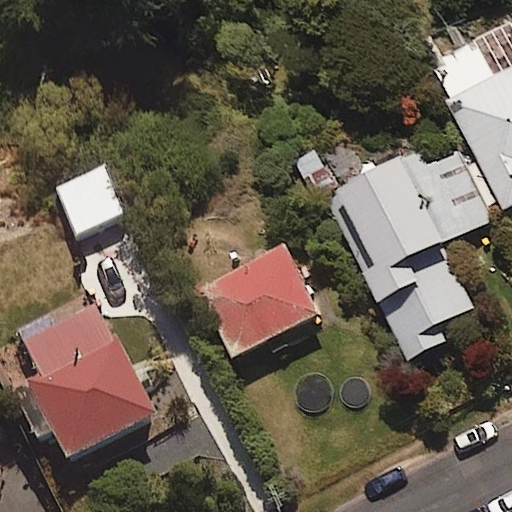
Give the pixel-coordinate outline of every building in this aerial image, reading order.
[(511,23),(440,57),(509,203),(511,202),(511,23)] [(470,164),(443,178),(422,137),(327,187),(414,355),(458,332),(450,317),(480,301),(448,239),(466,230),(496,214),(470,164)] [(76,234),(125,215),(107,168),(58,186),(76,234)] [(241,353),(327,306),(291,237),(204,284),(241,353)] [(44,373),(26,383),(69,457),(156,410),(89,293),(20,332),(44,373)]
